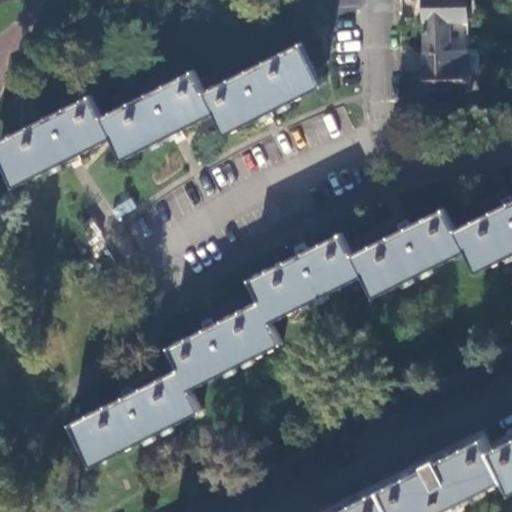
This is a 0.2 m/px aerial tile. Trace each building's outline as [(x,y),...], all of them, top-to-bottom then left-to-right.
[(426,0),(427,51),(452,50),(452,21),(469,21),(468,0),(426,0)] [(1,141),(23,184),(73,159),(115,137),(126,159),(176,133),(217,112),(229,135),(276,111),(321,88),(299,44),(206,91),(196,71),(106,117),(94,94),(1,141)] [(473,77),(472,50),(452,50),(427,51),(427,92),(474,90),(473,77)] [(78,419),(100,463),(204,411),(193,388),(285,342),(274,320),(364,275),(375,296),(468,251),(478,271),(511,254),(511,201),(458,229),(446,206),(401,229),(355,252),(345,231),(303,252),(251,278),(263,300),(217,323),(171,346),(182,367),(127,394),(78,419)] [(427,420),(511,376),(511,342),(414,392),(408,381),(324,423),(330,436),(178,511),(244,511),(343,462),(337,449),(421,407),(427,420)] [(438,511),(509,477),(511,483),(511,435),(493,445),(487,432),(325,511),(438,511)]
